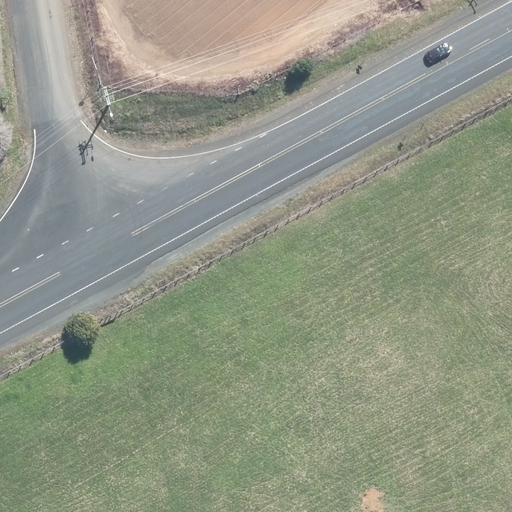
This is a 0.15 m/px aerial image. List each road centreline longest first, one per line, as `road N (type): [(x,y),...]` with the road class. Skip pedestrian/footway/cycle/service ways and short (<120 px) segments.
road 1 (secondary): [(511,26),(64,268)]
road 2 (unclassified): [(64,268),(23,0)]
